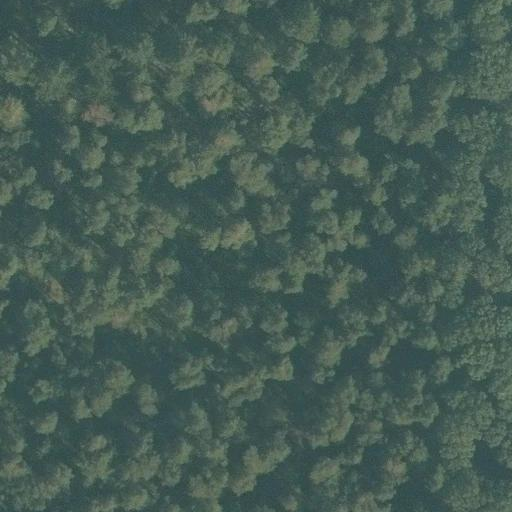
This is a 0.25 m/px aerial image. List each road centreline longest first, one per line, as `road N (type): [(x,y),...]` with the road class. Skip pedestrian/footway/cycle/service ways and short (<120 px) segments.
road 1 (track): [(444,511),(453,0)]
road 2 (track): [(94,511),(103,58)]
road 3 (track): [(0,91),(276,0)]
